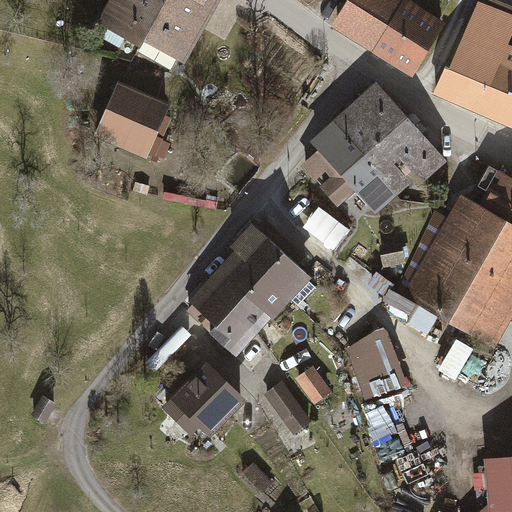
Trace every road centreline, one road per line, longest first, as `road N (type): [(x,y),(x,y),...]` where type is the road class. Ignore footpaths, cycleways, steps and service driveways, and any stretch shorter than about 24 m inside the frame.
road 1 (residential): [(364,68),(81,418)]
road 2 (tertiary): [(364,68),(511,147)]
